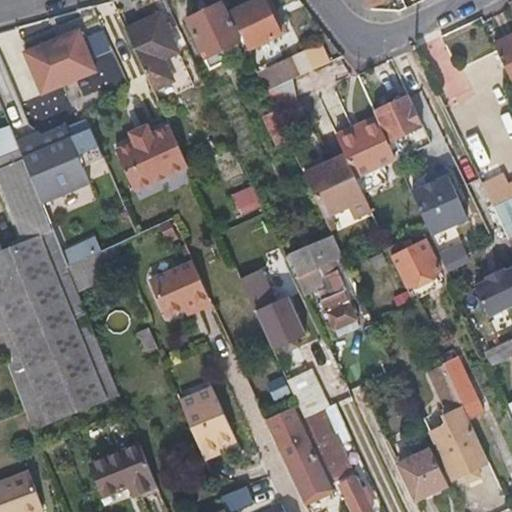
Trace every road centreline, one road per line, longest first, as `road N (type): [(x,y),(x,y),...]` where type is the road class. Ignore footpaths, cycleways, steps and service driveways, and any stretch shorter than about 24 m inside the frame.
road 1 (residential): [(320,0),(363,44),(471,0)]
road 2 (unknown): [(305,511),(231,366)]
